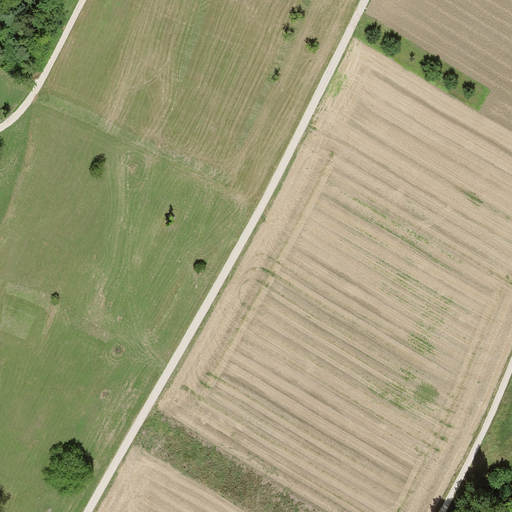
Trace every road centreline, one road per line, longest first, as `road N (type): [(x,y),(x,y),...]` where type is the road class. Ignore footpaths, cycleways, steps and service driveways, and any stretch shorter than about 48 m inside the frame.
road 1 (track): [(85,511),(363,0)]
road 2 (track): [(511,363),(442,511)]
road 3 (track): [(0,128),(32,96),(81,0)]
